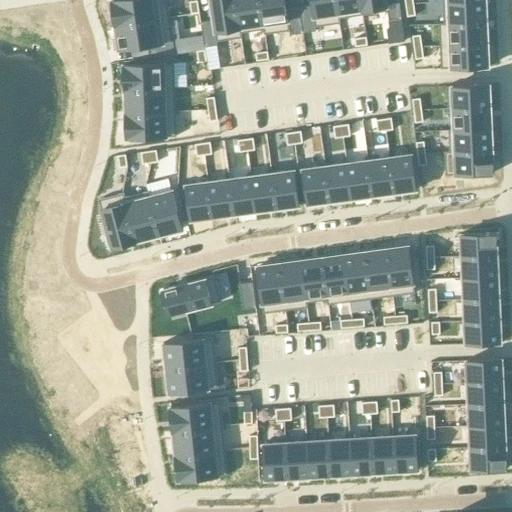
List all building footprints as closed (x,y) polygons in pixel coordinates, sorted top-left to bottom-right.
[(166,0),(108,0),(107,0),(108,12),(112,12),(114,25),(169,17),(166,0)] [(197,0),(189,1),(191,13),(199,12),(197,0)] [(209,0),(213,20),(200,22),(204,47),(216,45),(216,41),(217,41),(240,37),(241,37),(241,33),(240,33),(234,0),(209,0)] [(234,0),(240,33),(241,33),(262,29),(263,29),(259,0),(234,0)] [(284,0),(259,0),(263,29),(262,29),(263,34),(264,34),(289,30),(289,34),(302,32),(299,7),(286,9),(284,0)] [(310,0),(311,5),(299,7),(302,32),(315,31),(315,27),(339,23),(340,23),(339,18),(338,18),(335,0),(310,0)] [(359,0),(335,0),(338,18),(339,18),(362,15),(359,0)] [(359,0),(362,15),(386,11),(388,20),(401,18),(398,0),(359,0)] [(485,1),(442,2),(443,23),(443,24),(486,22),(485,1)] [(413,4),(405,5),(407,17),(415,15),(413,4)] [(116,38),(112,38),(114,50),(147,45),(149,58),(174,54),(169,17),(114,25),(116,38)] [(443,23),(438,23),(438,24),(439,46),(487,44),(486,22),(443,24),(443,23)] [(420,35),(411,36),(413,48),(421,47),(420,35)] [(365,37),(353,39),(354,47),(366,45),(365,37)] [(487,44),(439,46),(440,68),(488,66),(487,44)] [(421,47),(413,48),(415,60),(423,58),(421,47)] [(204,50),(196,51),(198,63),(206,62),(204,50)] [(267,51),(255,53),(256,61),(268,59),(267,51)] [(173,62),(123,64),(124,89),(174,87),(173,62)] [(489,84),(446,86),(447,109),(447,110),(451,110),(451,109),(490,107),(489,84)] [(124,89),(124,113),(175,111),(174,87),(124,89)] [(214,97),(205,98),(207,110),(215,108),(214,97)] [(420,98),(411,99),(413,111),(421,110),(420,98)] [(490,107),(451,109),(451,110),(452,129),(452,130),(491,128),(490,107)] [(215,108),(207,110),(209,121),(217,120),(215,108)] [(421,110),(413,111),(414,123),(423,122),(421,110)] [(175,111),(124,113),(125,138),(130,138),(130,142),(142,141),(142,137),(176,136),(175,111)] [(390,118),(383,119),(384,131),(392,130),(390,118)] [(383,119),(375,120),(377,132),(384,131),(383,119)] [(348,124),(340,125),(342,137),(350,136),(348,124)] [(340,125),(332,126),(334,138),(342,137),(340,125)] [(452,129),(448,129),(448,130),(448,151),(449,152),(492,150),(491,128),(452,130),(452,129)] [(300,131),(292,132),(294,144),(302,143),(300,131)] [(292,132),(285,133),(286,145),(294,144),(292,132)] [(252,138),(245,139),(246,151),(254,150),(252,138)] [(245,139),(237,140),(239,152),(246,151),(245,139)] [(423,141),(415,142),(417,154),(425,153),(423,141)] [(209,142),(202,143),(203,155),(211,154),(209,142)] [(202,143),(194,144),(196,156),(203,155),(202,143)] [(156,150),(148,151),(150,163),(158,162),(156,150)] [(448,151),(444,151),(444,152),(445,175),(493,173),(493,169),(492,164),(493,164),(493,160),(492,160),(492,150),(449,152),(448,151)] [(148,151),(140,152),(142,164),(150,163),(148,151)] [(425,153),(417,154),(418,166),(426,165),(425,153)] [(125,154),(117,155),(119,168),(127,166),(125,154)] [(411,154),(388,157),(393,193),(415,190),(411,154)] [(388,157),(367,160),(371,195),(393,193),(388,157)] [(367,160),(345,163),(350,198),(371,195),(367,160)] [(345,163),(324,166),(329,201),(350,198),(345,163)] [(324,166),(302,169),(306,204),(329,201),(324,166)] [(294,170),(271,173),(276,208),(298,205),(294,170)] [(271,173),(250,176),(254,211),(276,208),(271,173)] [(250,176),(228,179),(233,214),(254,211),(250,176)] [(228,179),(207,181),(212,217),(233,214),(228,179)] [(207,181),(185,184),(189,220),(212,217),(207,181)] [(149,196),(147,196),(158,235),(182,229),(172,189),(149,196)] [(124,197),(123,197),(134,241),(158,235),(147,196),(149,196),(147,191),(146,191),(124,197)] [(122,193),(98,199),(104,222),(100,223),(103,235),(107,234),(110,247),(134,241),(123,197),(124,197),(123,192),(122,193)] [(496,232),(459,234),(460,256),(496,255),(496,244),(496,241),(495,236),(496,236),(496,232)] [(408,245),(385,248),(392,296),(414,293),(408,245)] [(433,246),(425,246),(426,258),(434,258),(433,246)] [(385,248),(364,251),(370,299),(392,296),(385,248)] [(364,251),(343,254),(349,301),(370,299),(364,251)] [(343,254),(321,257),(327,300),(326,300),(326,304),(328,304),(349,301),(343,254)] [(496,255),(460,256),(461,278),(497,276),(496,255)] [(321,257),(300,260),(305,302),(306,302),(326,300),(327,300),(321,257)] [(434,258),(426,258),(426,270),(434,269),(434,258)] [(300,260),(278,263),(285,310),(306,307),(307,307),(306,302),(305,302),(300,260)] [(278,263),(256,266),(262,313),(285,310),(278,263)] [(189,283),(161,290),(167,315),(172,314),(173,318),(187,314),(186,310),(220,301),(214,276),(189,283)] [(497,276),(461,278),(462,299),(498,298),(497,276)] [(252,282),(239,283),(242,309),(255,307),(252,282)] [(435,289),(427,289),(428,301),(436,301),(435,289)] [(498,298),(462,299),(463,321),(499,319),(498,298)] [(436,301),(428,301),(428,313),(436,312),(436,301)] [(406,315),(394,316),(395,324),(407,323),(406,315)] [(394,316),(383,317),(383,325),(395,324),(394,316)] [(363,318),(351,319),(352,327),(364,327),(363,318)] [(351,319),(340,320),(340,328),(352,327),(351,319)] [(499,319),(463,321),(464,344),(500,342),(499,319)] [(88,320),(68,336),(97,373),(117,358),(88,320)] [(320,321),(308,322),(309,331),(321,330),(320,321)] [(308,322),(296,323),(297,332),(309,331),(308,322)] [(439,322),(431,322),(431,334),(439,334),(439,322)] [(287,324),(275,325),(275,333),(287,332),(287,324)] [(212,337),(162,343),(165,368),(215,362),(212,337)] [(246,347),(238,348),(238,360),(247,359),(246,347)] [(501,358),(465,360),(466,383),(502,381),(501,358)] [(247,359),(238,360),(239,371),(248,371),(247,359)] [(215,362),(165,368),(168,392),(218,387),(215,362)] [(441,372),(433,372),(433,384),(441,384),(441,372)] [(502,381),(466,383),(467,404),(503,402),(502,381)] [(441,384),(433,384),(434,396),(442,395),(441,384)] [(398,400),(390,400),(391,412),(399,412),(398,400)] [(219,401),(169,406),(172,431),(222,426),(219,401)] [(376,401),(368,402),(369,414),(377,413),(376,401)] [(368,402),(361,402),(362,414),(369,414),(368,402)] [(503,402),(467,404),(468,426),(504,424),(503,402)] [(333,404),(325,405),(326,417),(334,417),(333,404)] [(325,405),(318,406),(318,418),(326,417),(325,405)] [(282,408),(275,409),(275,421),(283,420),(282,408)] [(290,408),(282,408),(283,420),(291,420),(290,408)] [(251,411),(243,411),(243,424),(252,423),(251,411)] [(433,415),(425,416),(426,428),(434,427),(433,415)] [(504,424),(468,426),(469,447),(505,446),(504,424)] [(222,426),(172,431),(174,455),(224,450),(222,426)] [(434,427),(426,428),(427,439),(435,439),(434,427)] [(415,434),(392,435),(395,471),(417,470),(415,434)] [(257,435),(249,435),(249,447),(257,447),(257,435)] [(392,435),(371,437),(373,473),(395,471),(392,435)] [(371,437),(349,438),(351,474),(373,473),(371,437)] [(349,438),(328,439),(330,475),(351,474),(349,438)] [(328,439),(306,441),(308,477),(330,475),(328,439)] [(306,441),(285,442),(287,478),(308,477),(306,441)] [(285,442),(262,444),(264,479),(287,478),(285,442)] [(505,446),(469,447),(470,470),(506,468),(506,465),(505,459),(506,459),(506,456),(505,456),(505,446)] [(257,447),(249,447),(249,459),(257,459),(257,447)] [(435,449),(427,449),(428,461),(436,461),(435,449)] [(224,450),(174,455),(177,480),(227,475),(224,450)]
